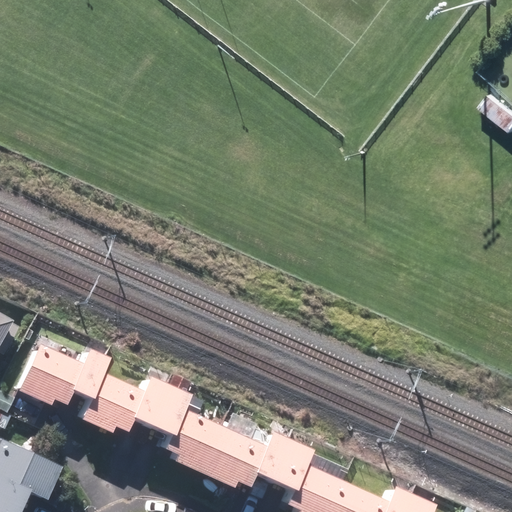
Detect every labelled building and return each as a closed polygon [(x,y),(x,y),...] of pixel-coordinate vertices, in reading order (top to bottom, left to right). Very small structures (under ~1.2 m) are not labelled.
[(0,333),(10,315),(0,309),(0,333)] [(62,389),(74,363),(31,342),(7,392),(50,413),(53,406),(62,389)] [(74,363),(62,389),(81,398),(69,422),(108,440),(132,391),(97,374),(105,358),(83,347),(75,364),(74,363)] [(184,396),(143,377),(125,419),(151,430),(163,435),(157,450),(170,455),(167,463),(234,491),(253,446),(177,413),(184,396)] [(308,451),(264,433),(247,473),(277,486),(284,489),(277,506),(290,511),(289,511),(373,511),(377,503),(300,471),(308,451)] [(54,466),(0,442),(0,511),(16,511),(22,501),(25,494),(37,500),(54,466)] [(424,511),(428,504),(387,488),(377,511),(424,511)]
